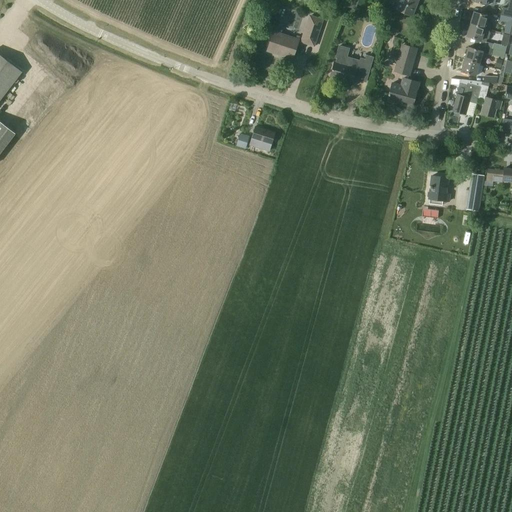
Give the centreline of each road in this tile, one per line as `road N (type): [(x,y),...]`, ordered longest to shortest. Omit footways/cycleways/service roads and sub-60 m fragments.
road 1 (unclassified): [(434,136),(336,119),(188,71),(39,0)]
road 2 (residential): [(434,136),(456,0)]
